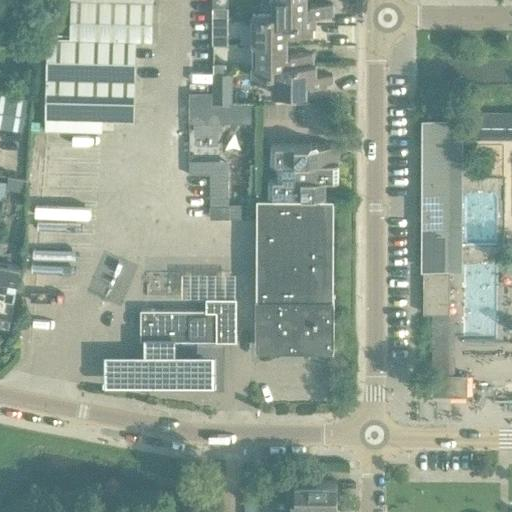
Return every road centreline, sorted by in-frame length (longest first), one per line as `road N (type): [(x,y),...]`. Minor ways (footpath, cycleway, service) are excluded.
road 1 (tertiary): [(374,435),(376,19)]
road 2 (tertiary): [(374,435),(194,431),(0,394)]
road 3 (residential): [(374,435),(511,438)]
road 4 (residential): [(376,19),(511,19)]
